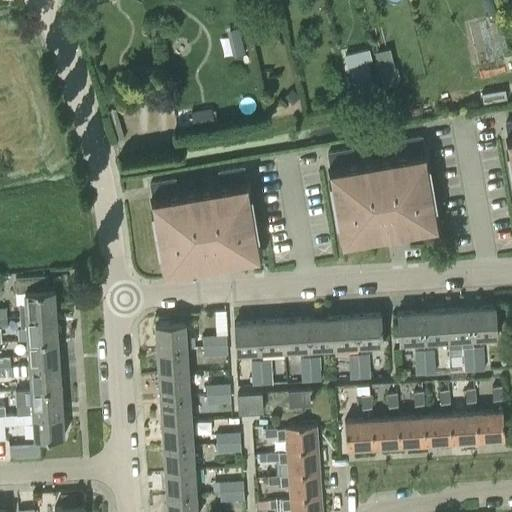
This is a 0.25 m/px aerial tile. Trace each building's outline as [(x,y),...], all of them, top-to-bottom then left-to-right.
[(229,39),(241,36),(239,27),(227,30),(229,39)] [(398,83),(390,48),(375,51),(383,86),(398,83)] [(368,49),(345,54),(348,67),(371,61),(368,49)] [(369,67),(353,71),(357,90),(373,86),(369,67)] [(484,103),(506,99),(504,88),(482,92),(484,103)] [(292,89),(284,97),(292,104),(299,96),(292,89)] [(192,120),(212,116),(211,108),(191,111),(192,120)] [(106,111),(115,141),(124,138),(115,109),(106,111)] [(423,196),(419,177),(429,175),(425,152),(424,152),(421,136),(397,140),(399,156),(355,164),(352,148),(328,152),(331,168),(330,168),(334,192),(343,190),(346,208),(337,210),(342,241),(378,235),(380,242),(402,238),(401,231),(437,225),(432,194),(423,196)] [(174,178),(150,182),(153,197),(152,198),(156,221),(165,220),(169,238),(159,240),(165,271),(201,265),(202,272),(224,268),(223,261),(259,255),(254,224),(245,225),(242,207),(251,205),(247,182),(246,182),(244,166),(219,170),(222,186),(177,193),(174,178)] [(20,316),(27,315),(56,313),(55,290),(49,290),(48,275),(16,277),(17,293),(25,292),(26,304),(19,304),(20,316)] [(474,337),(498,335),(496,306),(472,307),(474,337)] [(446,309),(448,339),(474,337),(472,307),(446,309)] [(422,340),(448,339),(446,309),(420,311),(422,340)] [(399,342),(422,340),(420,311),(397,312),(399,342)] [(28,340),(58,338),(56,313),(27,315),(20,316),(21,327),(27,327),(28,340)] [(357,344),(383,342),(381,313),(355,315),(357,344)] [(330,346),(357,344),(355,315),(328,317),(330,346)] [(308,347),(330,346),(328,317),(306,318),(308,347)] [(281,349),(308,347),(306,318),(279,320),(281,349)] [(259,350),(281,349),(279,320),(257,321),(259,350)] [(157,348),(187,346),(186,321),(156,323),(157,348)] [(236,352),(259,350),(257,321),(234,323),(236,352)] [(202,345),(227,344),(226,333),(201,334),(202,345)] [(30,365),(60,363),(58,338),(28,340),(30,365)] [(203,354),(228,353),(227,344),(202,345),(203,354)] [(482,344),(474,345),(476,370),(484,369),(482,344)] [(474,345),(463,346),(464,370),(476,370),(474,345)] [(159,372),(189,370),(187,346),(157,348),(159,372)] [(425,374),(423,348),(414,349),(416,375),(425,374)] [(423,348),(425,374),(436,373),(434,348),(423,348)] [(359,377),(358,353),(349,354),(350,377),(359,377)] [(358,353),(359,377),(370,376),(369,353),(358,353)] [(308,356),(310,381),(321,380),(319,355),(308,356)] [(0,366),(10,366),(9,356),(0,356),(0,366)] [(310,381),(308,356),(299,357),(301,381),(310,381)] [(262,384),(260,359),(251,360),(253,384),(262,384)] [(260,359),(262,384),(272,383),(271,359),(260,359)] [(31,389),(61,387),(60,363),(30,365),(31,389)] [(10,366),(0,366),(0,375),(11,375),(10,366)] [(160,396),(190,394),(189,370),(159,372),(160,396)] [(205,393),(230,392),(230,383),(205,384),(205,393)] [(369,385),(357,385),(357,394),(361,394),(369,394),(369,385)] [(491,399),(502,399),(501,385),(490,385),(491,399)] [(31,389),(33,413),(63,411),(61,387),(31,389)] [(476,401),(475,387),(465,388),(466,401),(476,401)] [(289,405),(314,404),(313,389),(288,390),(289,405)] [(450,403),(449,389),(439,389),(440,403),(450,403)] [(424,404),(423,390),(413,391),(414,405),(424,404)] [(239,413),(264,411),(262,391),(238,393),(239,413)] [(230,392),(205,393),(206,403),(231,402),(230,392)] [(398,406),(397,392),(387,393),(388,406),(398,406)] [(162,421),(192,419),(190,394),(160,396),(162,421)] [(371,407),(371,394),(369,394),(361,394),(362,408),(371,407)] [(0,415),(14,415),(13,403),(0,404),(0,415)] [(479,439),(504,437),(502,409),(478,411),(479,439)] [(0,438),(5,438),(5,424),(14,424),(34,422),(35,439),(65,437),(63,411),(33,413),(14,415),(0,415),(0,438)] [(454,440),(479,439),(478,411),(453,412),(454,440)] [(429,442),(454,440),(453,412),(427,414),(429,442)] [(400,444),(429,442),(427,414),(398,416),(400,444)] [(376,445),(400,444),(398,416),(374,417),(376,445)] [(347,447),(376,445),(374,417),(345,419),(347,447)] [(164,445),(193,443),(192,419),(162,421),(164,445)] [(285,427),(276,428),(276,427),(264,428),(265,436),(277,436),(277,439),(286,438),(287,451),(318,449),(316,425),(285,427)] [(216,442),(241,440),(240,430),(215,432),(216,442)] [(241,440),(216,442),(216,453),(242,451),(241,440)] [(165,471),(195,469),(193,443),(164,445),(165,471)] [(320,472),(318,449),(287,451),(266,452),(267,460),(279,459),(279,462),(287,462),(288,474),(320,472)] [(167,495),(197,494),(195,469),(165,471),(167,495)] [(321,495),(320,472),(288,474),(268,475),(268,484),(281,483),(281,485),(289,485),(290,497),(321,495)] [(219,492),(244,490),(243,479),(218,480),(219,492)] [(220,500),(244,498),(244,490),(219,492),(220,500)] [(167,511),(197,511),(197,494),(167,495),(167,511)] [(322,511),(321,495),(290,497),(270,498),(270,507),(282,506),(282,509),(291,509),(290,511),(322,511)]
